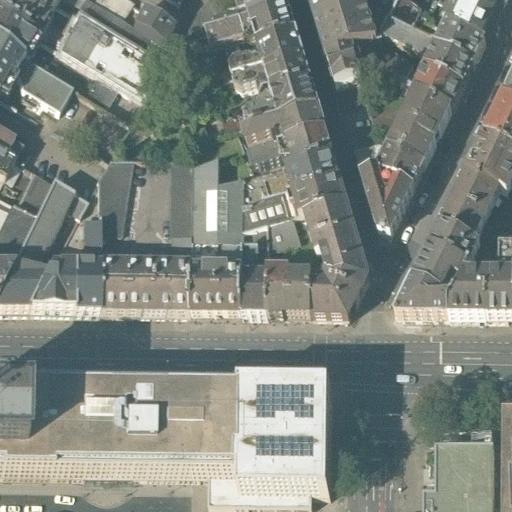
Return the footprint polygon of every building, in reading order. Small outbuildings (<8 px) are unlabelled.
[(55,13),(33,0),(0,0),(0,23),(37,44),(55,13)] [(33,0),(55,13),(63,0),(33,0)] [(119,0),(97,0),(92,9),(122,26),(133,8),(119,0)] [(162,0),(179,11),(185,0),(162,0)] [(185,41),(190,46),(206,40),(216,37),(213,27),(227,23),(221,1),(221,0),(209,0),(193,21),(185,41)] [(216,37),(290,16),(286,0),(264,0),(243,6),(246,17),(227,23),(213,27),(216,37)] [(362,0),(308,0),(328,65),(376,51),(377,51),(371,28),(362,0)] [(374,0),(376,2),(382,5),(399,13),(402,6),(390,0),(374,0)] [(390,0),(402,6),(420,15),(445,28),(451,15),(438,9),(442,0),(390,0)] [(448,29),(485,48),(503,10),(508,0),(442,0),(438,9),(451,15),(445,28),(448,29)] [(92,9),(85,4),(74,23),(78,25),(138,61),(149,43),(132,32),(122,26),(92,9)] [(382,5),(371,28),(377,51),(378,50),(380,51),(383,45),(391,29),(399,13),(382,5)] [(420,15),(402,6),(399,13),(391,29),(414,41),(422,26),(416,23),(420,15)] [(173,34),(142,15),(132,32),(149,43),(163,51),(168,44),(173,34)] [(216,37),(206,40),(211,57),(245,46),(257,51),(297,41),(290,16),(216,37)] [(41,47),(60,56),(74,26),(55,17),(41,47)] [(37,44),(0,23),(0,54),(23,67),(37,44)] [(164,76),(138,61),(78,25),(58,60),(96,81),(119,95),(144,110),(161,81),(164,76)] [(437,34),(422,26),(414,41),(437,52),(441,43),(434,39),(437,34)] [(414,41),(391,29),(383,45),(424,64),(426,59),(433,62),(437,52),(414,41)] [(437,52),(474,71),(485,48),(448,29),(441,43),(437,52)] [(206,40),(190,46),(185,41),(164,76),(161,81),(213,66),(211,57),(206,40)] [(233,85),(304,64),(297,41),(257,51),(261,69),(257,70),(249,65),(234,70),(230,76),(233,85)] [(399,61),(380,51),(378,50),(377,51),(376,51),(371,75),(388,83),(399,61)] [(376,51),(328,65),(335,91),(369,82),(371,75),(376,51)] [(427,75),(463,93),(474,71),(437,52),(433,62),(427,75)] [(23,67),(0,54),(0,96),(8,84),(13,84),(23,67)] [(271,99),(311,88),(304,64),(233,85),(234,94),(242,97),(258,93),(261,86),(268,84),(271,99)] [(23,67),(13,84),(18,87),(20,98),(58,120),(72,96),(23,67)] [(416,79),(400,71),(393,86),(415,97),(416,97),(420,88),(413,85),(416,79)] [(416,97),(452,115),(463,93),(427,75),(420,88),(416,97)] [(119,95),(96,81),(83,104),(105,117),(119,95)] [(248,133),(318,113),(311,88),(271,99),(275,114),(270,115),(265,112),(248,117),(244,123),(248,133)] [(388,152),(388,153),(424,172),(452,115),(416,97),(415,97),(388,152)] [(511,108),(504,104),(485,143),(511,155),(511,108)] [(283,147),(325,137),(318,113),(248,133),(242,135),(246,150),(275,141),(277,137),(281,136),(283,147)] [(209,146),(205,133),(194,135),(194,150),(209,146)] [(291,171),(332,161),(325,137),(283,147),(247,157),(251,174),(289,163),(291,171)] [(0,158),(15,167),(21,171),(29,157),(0,139),(0,158)] [(511,155),(485,143),(467,179),(500,195),(508,199),(511,190),(511,155)] [(379,148),(373,150),(377,162),(375,163),(377,170),(379,171),(388,153),(388,152),(379,148)] [(354,153),(362,181),(377,177),(379,171),(377,170),(375,163),(377,162),(373,150),(354,153)] [(424,172),(388,153),(379,171),(377,177),(413,195),(424,172)] [(15,167),(0,158),(0,184),(4,186),(15,167)] [(242,185),(243,212),(339,184),(332,161),(291,171),(242,185)] [(98,227),(98,243),(119,242),(131,167),(111,167),(108,170),(98,186),(98,227)] [(194,173),(192,272),(192,276),(218,277),(218,250),(243,250),(243,239),(243,212),(242,185),(219,192),(219,167),(194,173)] [(171,168),(172,272),(192,272),(194,173),(194,169),(171,168)] [(377,177),(362,181),(378,237),(391,240),(413,195),(377,177)] [(17,215),(37,224),(53,191),(34,179),(17,215)] [(500,195),(467,179),(452,211),(485,227),(500,195)] [(346,208),(339,184),(243,212),(243,239),(269,232),(293,225),(306,221),(346,208)] [(12,275),(0,299),(0,318),(28,319),(52,273),(55,267),(46,263),(37,282),(31,280),(44,254),(47,253),(65,217),(78,224),(86,210),(53,191),(37,224),(12,275)] [(312,282),(311,324),(349,325),(369,284),(346,208),(306,221),(317,261),(321,259),(327,277),(324,282),(312,282)] [(485,227),(452,211),(441,232),(474,248),(485,227)] [(0,275),(12,275),(37,224),(17,215),(13,212),(9,220),(0,236),(0,275)] [(0,236),(9,220),(0,215),(0,236)] [(74,274),(73,321),(98,321),(98,271),(98,243),(98,227),(84,226),(84,264),(88,264),(87,274),(74,274)] [(474,248),(441,232),(430,255),(469,274),(480,251),(474,248)] [(492,258),(480,251),(469,274),(465,283),(464,283),(464,289),(462,289),(457,297),(452,308),(449,308),(448,326),(487,327),(488,283),(489,283),(489,261),(492,258)] [(511,251),(500,252),(499,283),(489,283),(488,283),(487,327),(511,326),(511,251)] [(243,278),(242,324),(267,324),(268,277),(268,254),(243,254),(243,278)] [(469,274),(430,255),(413,288),(443,303),(448,293),(453,284),(462,289),(464,289),(464,283),(465,283),(469,274)] [(172,272),(98,271),(98,321),(113,321),(167,322),(192,323),(192,276),(192,272),(172,272)] [(52,273),(28,319),(73,321),(74,274),(52,273)] [(0,299),(12,275),(0,275),(0,299)] [(242,324),(243,278),(218,277),(192,276),(192,323),(242,324)] [(289,277),(268,277),(267,324),(290,324),(290,282),(289,277)] [(312,282),(290,282),(290,324),(311,324),(312,282)] [(443,303),(413,288),(399,318),(403,326),(448,326),(449,308),(441,309),(443,303)] [(241,396),(0,392),(0,480),(101,482),(208,484),(208,511),(235,511),(310,511),(311,502),(329,502),(330,395),(241,394),(241,396)] [(511,511),(511,432),(507,433),(506,511),(479,511),(480,500),(426,500),(426,511),(511,511)]
